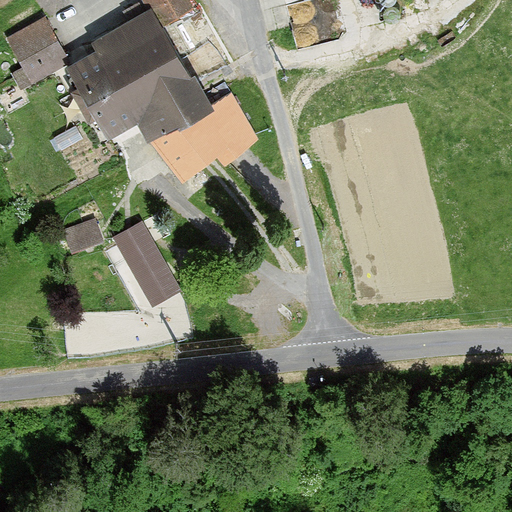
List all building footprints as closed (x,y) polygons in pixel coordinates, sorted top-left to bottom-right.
[(192,6),(188,0),(145,0),(149,6),(160,25),(192,6)] [(383,7),(383,13),(386,17),(392,18),(397,16),(399,9),(394,3),(388,3),(383,7)] [(108,136),(137,119),(148,138),(181,178),(218,149),(224,158),(256,138),(228,92),(209,104),(160,25),(149,6),(92,40),(96,48),(65,66),(108,136)] [(69,59),(44,17),(8,38),(33,81),(69,59)] [(96,217),(64,228),(72,250),(104,239),(96,217)] [(154,304),(179,290),(140,222),(115,237),(118,243),(154,304)]
